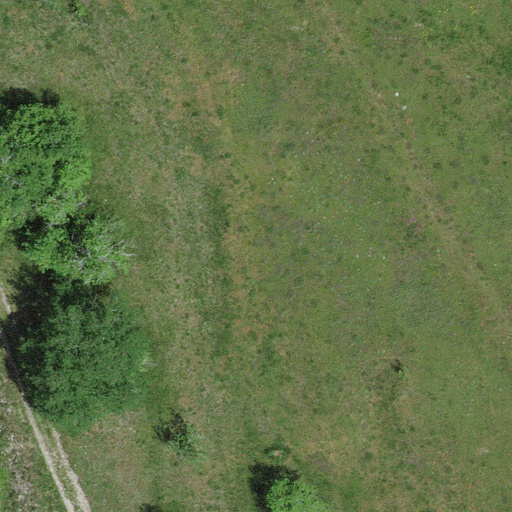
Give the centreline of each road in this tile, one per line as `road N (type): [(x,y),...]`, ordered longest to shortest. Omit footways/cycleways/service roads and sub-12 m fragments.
road 1 (track): [(511,336),(318,0)]
road 2 (track): [(0,294),(79,511)]
